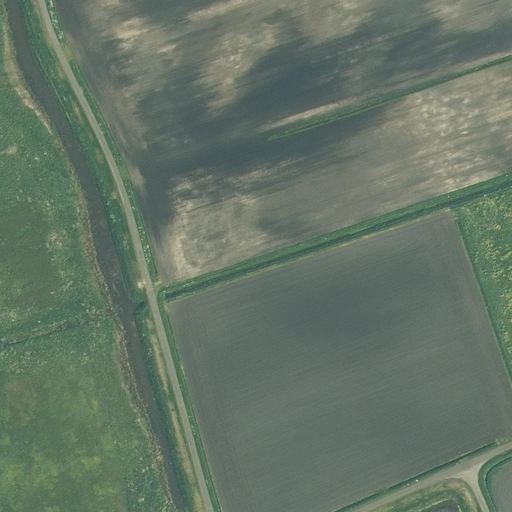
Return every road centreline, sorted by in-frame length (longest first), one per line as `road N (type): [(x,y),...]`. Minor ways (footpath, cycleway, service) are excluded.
road 1 (unclassified): [(209,511),(126,206),(40,0)]
road 2 (unclassified): [(355,511),(465,464)]
